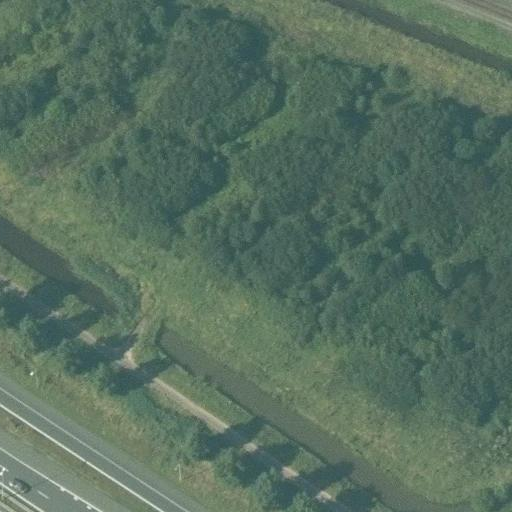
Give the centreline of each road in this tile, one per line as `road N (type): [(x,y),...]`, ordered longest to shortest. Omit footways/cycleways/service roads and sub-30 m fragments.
road 1 (unclassified): [(0,279),(344,511)]
road 2 (motorway): [(173,511),(0,398)]
